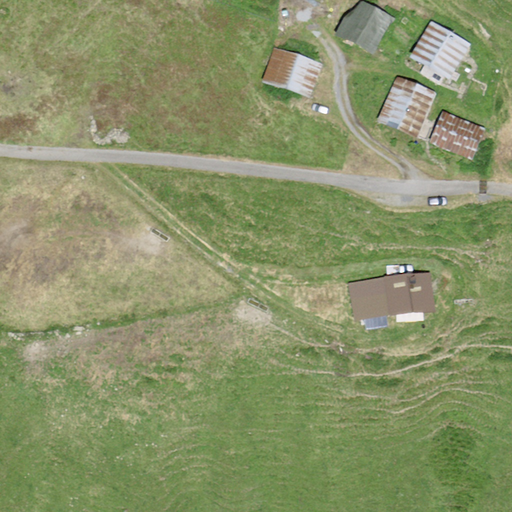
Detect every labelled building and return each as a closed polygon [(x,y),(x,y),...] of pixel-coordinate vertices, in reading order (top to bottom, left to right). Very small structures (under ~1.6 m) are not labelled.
[(348,20),(340,36),(371,53),(390,19),(364,4),(353,23),(348,20)] [(431,27),(414,58),(450,77),(467,46),(431,27)] [(319,66),(276,51),(266,82),(309,97),(319,66)] [(432,95),(397,80),(381,121),(416,135),(432,95)] [(445,114),(434,143),(471,158),(482,130),(445,114)] [(426,277),(355,285),(360,321),(430,313),(426,277)]
